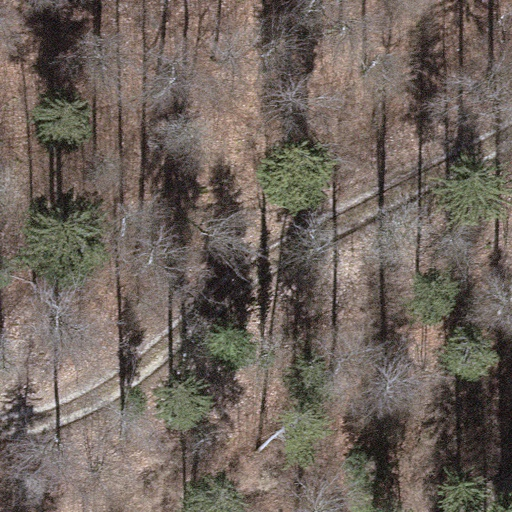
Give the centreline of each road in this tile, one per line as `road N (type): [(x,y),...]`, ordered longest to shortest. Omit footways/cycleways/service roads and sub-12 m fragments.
road 1 (track): [(0,422),(29,423),(145,368),(277,254),(511,136)]
road 2 (track): [(389,198),(421,96),(490,0)]
